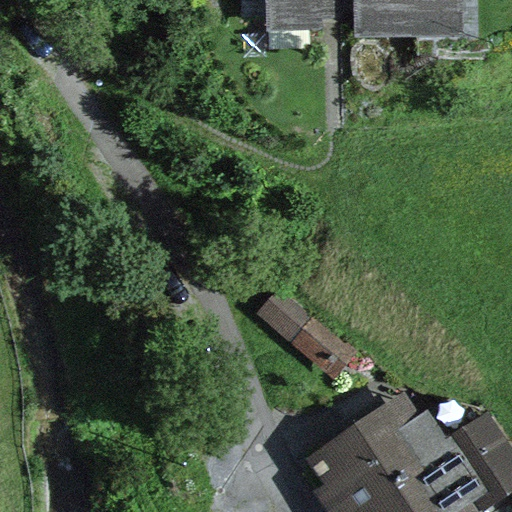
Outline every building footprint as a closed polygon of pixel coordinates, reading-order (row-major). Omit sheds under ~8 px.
[(310,9),(354,7),(353,0),(265,0),(266,20),(310,19),(310,9)] [(353,0),(354,7),(355,27),(451,24),(450,0),(353,0)] [(263,312),(288,333),(304,315),(278,294),(263,312)] [(316,323),(300,342),(333,369),(349,350),(316,323)] [(457,511),(511,475),(511,451),(490,419),(441,450),(428,430),(412,441),(388,406),(317,455),(340,489),(320,502),(327,511),(457,511)]
